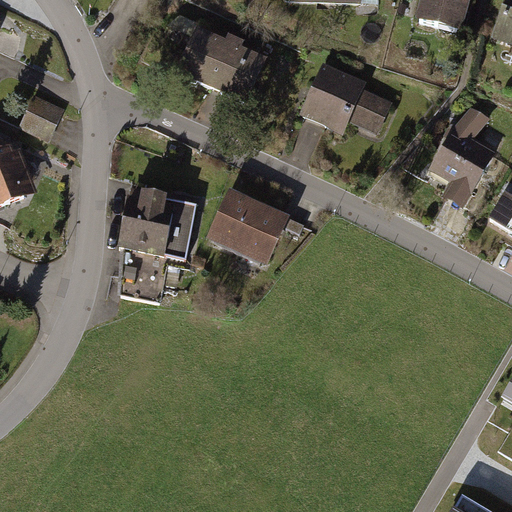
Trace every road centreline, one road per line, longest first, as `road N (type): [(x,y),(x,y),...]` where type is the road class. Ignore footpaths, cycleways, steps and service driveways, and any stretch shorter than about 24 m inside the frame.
road 1 (residential): [(95,107),(152,115),(511,290)]
road 2 (residential): [(80,294),(95,107)]
road 3 (residential): [(0,420),(53,358),(80,294)]
